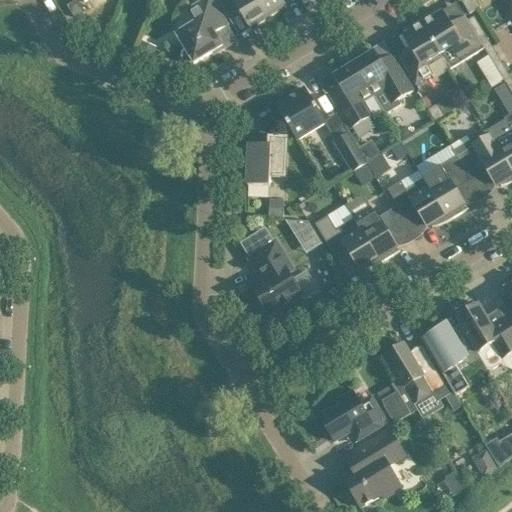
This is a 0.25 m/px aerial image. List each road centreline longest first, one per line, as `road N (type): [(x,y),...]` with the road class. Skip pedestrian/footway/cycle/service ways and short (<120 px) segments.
road 1 (residential): [(0,511),(12,501),(21,251),(0,217)]
road 2 (residential): [(252,393),(511,234)]
road 3 (residential): [(252,393),(204,317),(215,108)]
road 4 (residential): [(215,108),(170,101),(75,64),(29,0)]
road 5 (residential): [(391,0),(215,108)]
